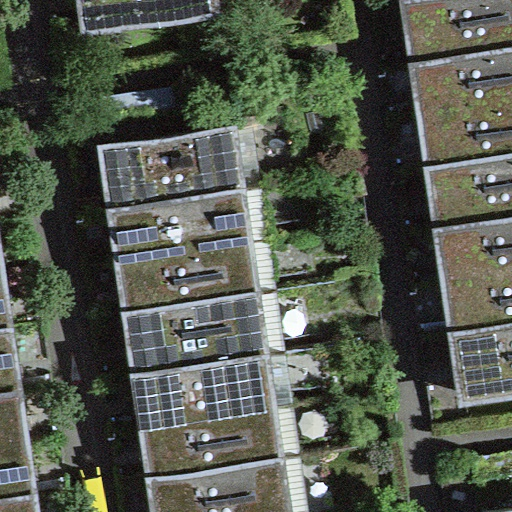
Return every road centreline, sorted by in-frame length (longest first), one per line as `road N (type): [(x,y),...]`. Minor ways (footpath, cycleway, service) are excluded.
road 1 (residential): [(26,0),(98,511)]
road 2 (residential): [(432,511),(362,39)]
